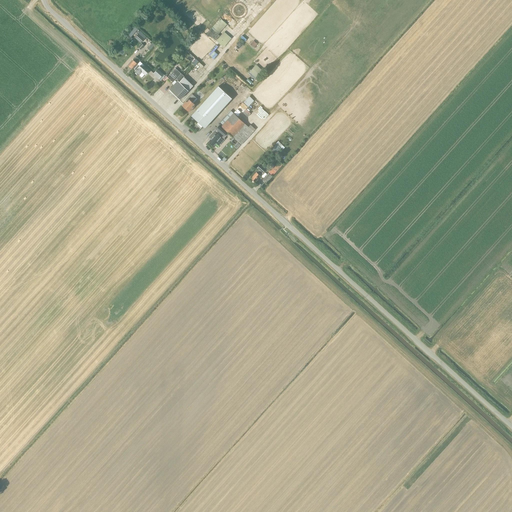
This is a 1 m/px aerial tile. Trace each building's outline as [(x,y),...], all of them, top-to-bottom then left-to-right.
[(207,33),(216,41),(220,35),(219,34),(227,24),(220,18),(207,33)] [(127,36),(130,39),(139,29),(135,26),(127,36)] [(224,47),(232,38),(225,31),(216,40),(224,47)] [(144,39),(138,34),(135,38),(141,43),(144,39)] [(214,59),(218,54),(215,51),(219,46),(217,45),(209,53),(214,59)] [(128,66),(132,69),(137,64),(137,63),(140,60),(136,57),(133,60),(128,66)] [(249,73),(256,79),(264,70),(257,64),(249,73)] [(135,72),(139,76),(142,72),(145,75),(150,70),(145,65),(142,68),(140,66),(139,67),(138,66),(135,69),(136,71),(135,72)] [(173,83),(175,81),(177,82),(169,90),(180,100),(193,86),(184,77),(185,77),(181,74),(176,69),(168,78),(173,83)] [(154,74),(159,79),(163,75),(158,70),(154,74)] [(208,120),(203,126),(205,128),(232,99),(218,86),(197,110),(208,120)] [(182,106),(189,113),(196,106),(193,103),(196,98),(192,95),(182,106)] [(248,107),(254,100),(249,95),(243,102),(248,107)] [(246,109),(243,113),(247,117),(251,113),(246,109)] [(192,116),(203,126),(208,120),(197,110),(192,116)] [(223,120),(225,122),(233,113),(231,111),(223,120)] [(221,127),(241,145),(255,129),(250,125),(248,127),(234,113),(221,127)] [(226,132),(222,128),(219,126),(215,130),(218,132),(222,136),(226,132)] [(215,135),(210,141),(214,145),(216,147),(219,144),(217,142),(221,138),(216,133),(215,135)] [(270,152),(274,156),(281,148),(283,150),(285,148),(278,141),(276,143),(277,144),(270,152)] [(269,172),(273,176),(281,166),(283,164),(278,161),(269,172)] [(263,164),(261,166),(260,164),(257,168),(259,169),(256,172),(257,172),(251,178),(255,182),(266,170),(264,169),(266,167),(263,164)] [(263,180),(266,183),(272,176),(269,173),(263,180)] [(289,234),(282,228),(280,231),(286,237),(289,234)]
